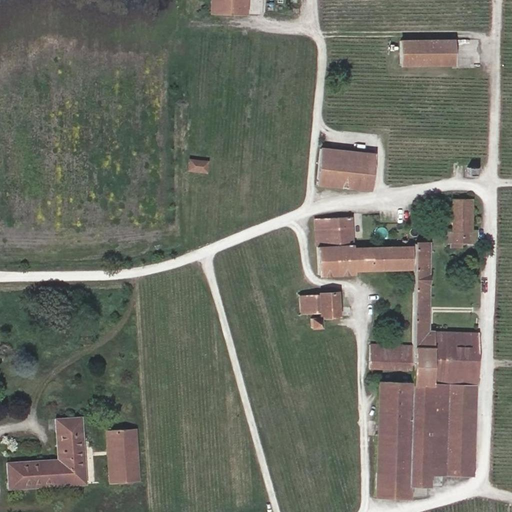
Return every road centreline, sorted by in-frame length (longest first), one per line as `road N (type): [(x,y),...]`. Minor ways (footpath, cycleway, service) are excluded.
road 1 (track): [(394,511),(482,486),(494,0)]
road 2 (track): [(0,275),(168,263),(333,204),(492,181)]
road 3 (unknown): [(224,240),(297,511)]
